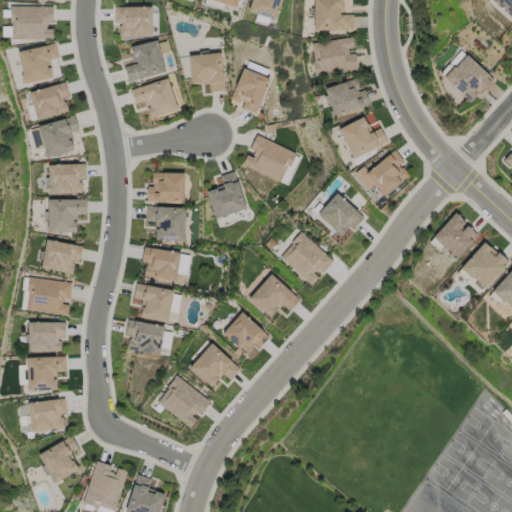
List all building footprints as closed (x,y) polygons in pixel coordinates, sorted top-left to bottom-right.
[(280,0),(249,0),(246,12),(275,19),(280,0)] [(511,0),(511,17),(491,0),(511,0)] [(51,39),(52,25),(52,6),(10,5),(10,38),(51,39)] [(151,34),(151,6),(114,6),(114,22),(118,22),(118,35),(151,34)] [(314,75),(356,69),(354,50),(353,50),(351,36),(310,42),(314,75)] [(127,80),(164,72),(156,40),(128,46),(132,63),(123,65),(127,80)] [(51,78),(48,58),(57,57),(55,44),(17,49),(22,82),(51,78)] [(189,83),(208,82),(208,91),(222,90),(221,52),(188,54),(189,83)] [(470,101),(491,77),(465,53),(443,78),(470,101)] [(254,113),(269,78),(243,67),(229,97),(242,102),(240,107),(254,113)] [(148,118),(176,109),(166,77),(129,89),(134,104),(143,100),(148,118)] [(368,105),(364,88),(358,89),(356,78),(323,86),(330,114),(368,105)] [(35,118),(67,111),(64,97),(68,96),(64,82),(28,90),(35,118)] [(36,125),(45,157),(73,150),(68,132),(78,130),(74,115),(36,125)] [(351,158),(386,142),(379,127),(370,131),(363,116),(337,128),(351,158)] [(296,152),(255,134),(247,152),(247,151),(241,164),(280,181),(284,173),(286,174),(296,152)] [(366,189),(373,183),(382,195),(408,175),(399,164),(403,161),(393,149),(366,170),(362,164),(352,172),(366,189)] [(511,168),(511,171),(511,173),(511,149),(502,159),(511,168)] [(84,163),(47,164),(48,193),(80,192),(80,178),(85,178),(84,163)] [(214,218),(245,208),(234,170),(219,175),(222,185),(205,190),(214,218)] [(183,172),(151,172),(151,186),(146,186),(146,201),(182,202),(183,172)] [(316,213),(340,235),(349,226),(352,229),(363,217),(336,192),(316,213)] [(76,232),(75,213),(86,213),(85,198),(46,199),(47,232),(76,232)] [(154,239),(183,240),(184,207),(145,206),(144,220),(154,221),(154,239)] [(455,257),(477,234),(453,212),(431,235),(455,257)] [(319,274),(319,275),(332,260),(300,231),(278,256),(310,285),(319,274)] [(40,267),(71,273),(73,260),(79,261),(81,245),(45,239),(40,267)] [(507,262),(483,239),(458,266),(483,288),(507,262)] [(179,251),(143,246),(140,261),(145,261),(142,276),(175,281),(179,251)] [(511,266),(491,290),(511,309),(511,266)] [(246,298),(268,318),(281,304),(288,310),(299,299),(269,273),(246,298)] [(71,281),(28,276),(24,310),(66,314),(68,301),(71,281)] [(138,317),(167,321),(171,288),(134,283),(133,297),(141,298),(138,317)] [(244,355),(254,344),(257,347),(268,337),(242,310),(221,331),(244,355)] [(164,325),(126,319),(124,334),(128,335),(126,349),(159,354),(164,325)] [(59,350),(59,336),(65,336),(64,320),(26,321),(27,351),(59,350)] [(222,373),(229,380),(239,369),(210,342),(187,367),(209,387),(222,373)] [(55,389),(55,370),(65,370),(65,355),(25,356),(26,390),(55,389)] [(209,401),(175,375),(155,401),(189,427),(197,416),(197,417),(209,401)] [(27,402),(31,431),(63,427),(61,413),(66,412),(63,397),(27,402)] [(21,431),(29,430),(25,404),(16,405),(21,431)] [(78,468),(69,453),(77,448),(70,435),(37,454),(53,482),(78,468)] [(81,504),(106,511),(113,511),(126,470),(113,466),(94,460),(81,504)] [(126,511),(158,511),(164,493),(148,488),(150,478),(135,473),(124,511),(126,511)]
